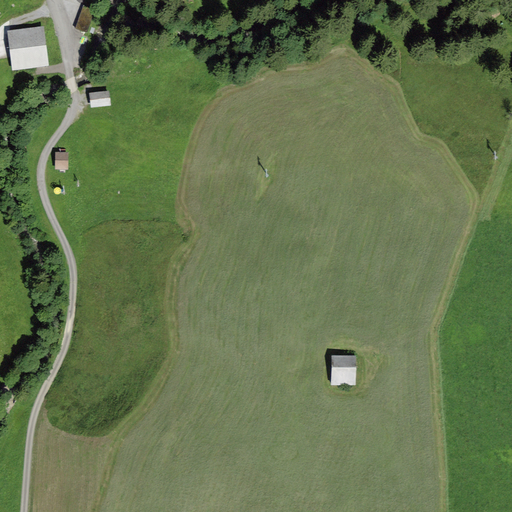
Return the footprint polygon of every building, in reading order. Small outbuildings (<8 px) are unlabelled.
[(98,13),(85,8),(76,29),(89,35),(98,13)] [(43,29),(9,34),(13,69),(48,65),(43,29)] [(110,95),(89,97),(90,109),(111,107),(110,95)] [(51,124),(40,117),(37,122),(48,129),(51,124)] [(67,154),(56,154),(56,170),(67,170),(67,154)] [(356,360),(332,360),(333,388),(357,387),(356,360)]
